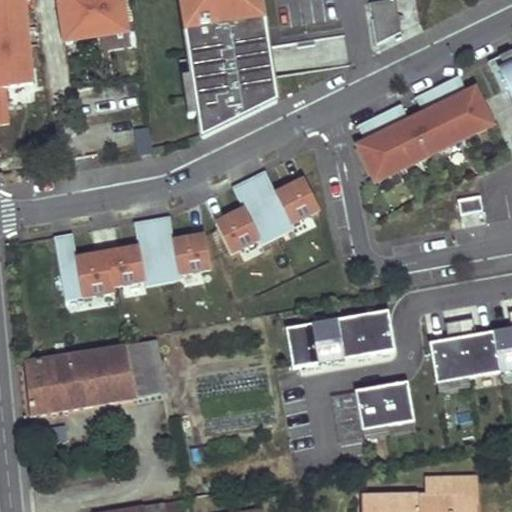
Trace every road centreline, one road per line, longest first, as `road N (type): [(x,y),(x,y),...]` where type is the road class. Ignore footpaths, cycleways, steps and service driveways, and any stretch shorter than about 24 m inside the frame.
road 1 (residential): [(329,109),(170,183),(0,215)]
road 2 (residential): [(511,245),(391,266),(369,258),(329,109)]
road 3 (residential): [(511,21),(329,109)]
